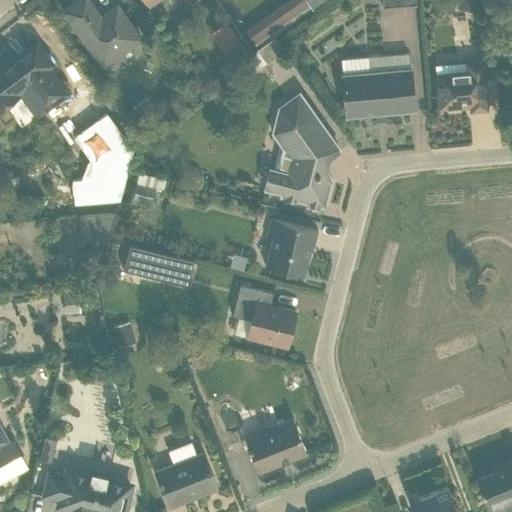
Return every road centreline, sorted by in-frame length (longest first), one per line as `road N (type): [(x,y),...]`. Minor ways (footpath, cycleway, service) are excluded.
road 1 (residential): [(362,471),(320,349),(363,185),(387,164),(511,153)]
road 2 (residential): [(362,471),(511,414)]
